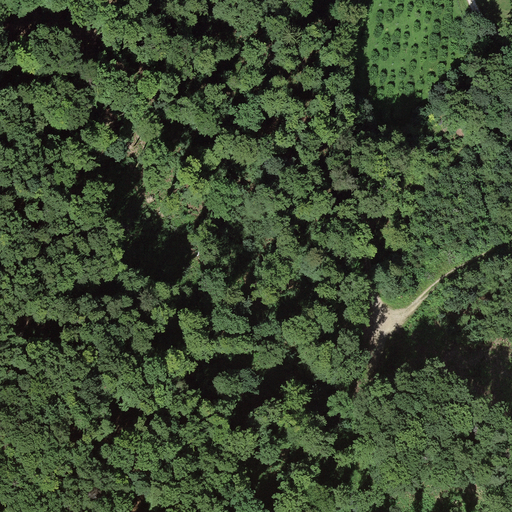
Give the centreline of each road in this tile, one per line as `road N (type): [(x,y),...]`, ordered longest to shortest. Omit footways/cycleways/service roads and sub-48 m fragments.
road 1 (track): [(95,0),(184,242),(302,436),(332,454),(357,456)]
road 2 (track): [(352,0),(349,147),(385,317),(408,311),(443,274),(511,241)]
road 3 (track): [(373,284),(416,162),(488,52),(508,36)]
road 4 (track): [(385,317),(360,405),(357,456)]
